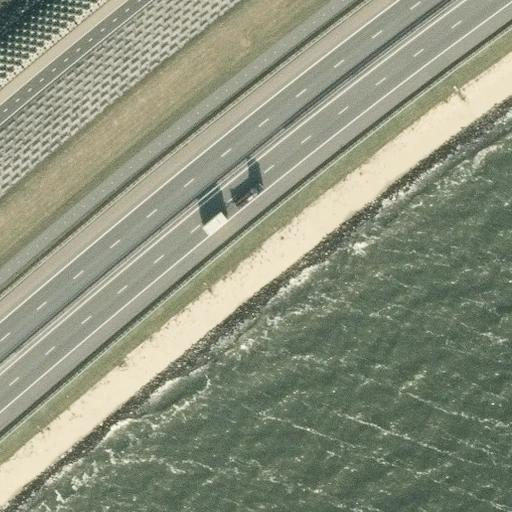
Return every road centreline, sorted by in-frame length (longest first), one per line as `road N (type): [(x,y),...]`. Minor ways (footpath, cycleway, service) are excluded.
road 1 (motorway): [(0,391),(221,205),(487,0)]
road 2 (motorway): [(420,0),(0,338)]
